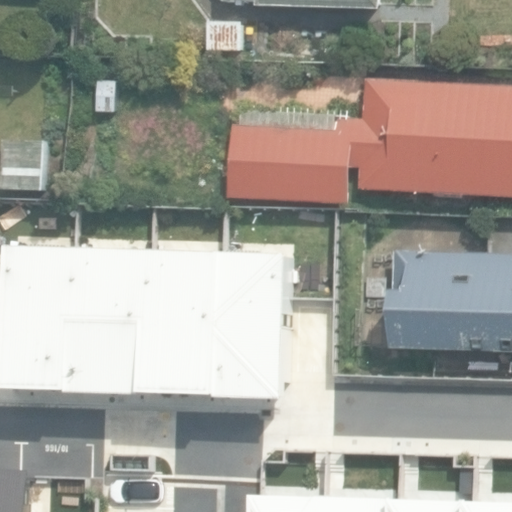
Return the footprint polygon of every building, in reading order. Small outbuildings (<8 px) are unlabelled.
[(264,0),(264,4),(388,8),(388,0),(264,0)] [(213,51),(246,51),(245,23),(213,23),(213,51)] [(101,75),(99,111),(122,112),(123,76),(101,75)] [(511,84),(372,78),(370,119),(343,118),(343,129),(236,124),(233,188),(355,193),(356,168),(365,168),(364,191),(511,197),(511,84)] [(9,191),(51,191),(51,144),(10,144),(9,191)] [(308,244),(0,229),(0,375),(304,379),(308,244)] [(511,251),(399,250),(397,353),(511,357),(511,251)] [(0,511),(41,511),(41,469),(0,468),(0,511)] [(244,511),(511,511),(511,501),(245,493),(244,511)]
